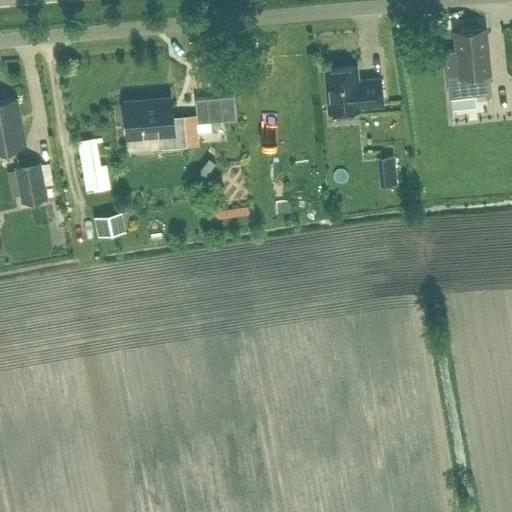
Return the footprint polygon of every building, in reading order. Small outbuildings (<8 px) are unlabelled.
[(449,96),(490,91),(489,72),(485,26),(484,26),(484,27),(456,29),(458,48),(444,50),(449,96)] [(357,81),(356,65),(324,68),(328,110),(359,107),(359,105),(382,103),(380,77),(363,78),(363,81),(357,81)] [(234,93),(195,97),(197,121),(236,117),(234,93)] [(0,147),(24,143),(15,97),(0,99),(0,147)] [(172,114),(170,97),(150,98),(150,101),(125,103),(125,100),(124,100),(127,134),(161,132),(162,144),(185,143),(182,113),(172,114)] [(44,194),(37,161),(16,165),(22,199),(44,194)]
